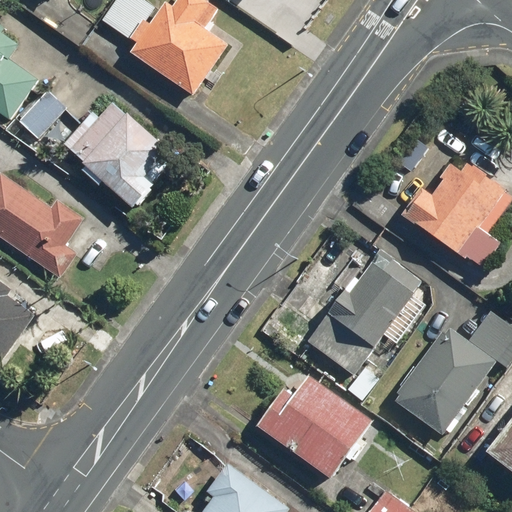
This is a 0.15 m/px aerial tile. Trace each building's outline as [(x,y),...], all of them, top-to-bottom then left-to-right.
[(137,45),(130,54),(195,99),(231,47),(206,29),(221,8),(209,0),(180,0),(174,9),(164,2),(157,11),(140,0),(116,0),(102,20),(137,45)] [(0,115),(10,123),(38,83),(8,62),(25,39),(0,21),(0,115)] [(66,116),(49,96),(21,119),(37,139),(66,116)] [(164,164),(170,157),(111,101),(66,148),(135,214),(157,192),(152,186),(169,169),(164,164)] [(425,190),(406,218),(484,272),(503,245),(488,235),(511,200),(511,193),(469,164),(463,173),(455,168),(435,197),(425,190)] [(48,209),(0,176),(0,239),(62,282),(80,256),(67,247),(86,219),(56,198),(48,209)] [(401,262),(390,275),(375,263),(361,281),(357,278),(329,314),(333,317),(324,328),(367,361),(427,282),(401,262)] [(0,278),(0,373),(1,374),(47,314),(0,278)] [(403,396),(398,402),(445,437),(511,345),(511,326),(492,312),(470,342),(451,328),(444,338),(442,336),(399,394),(403,396)] [(312,377),(297,398),(286,390),(259,428),(333,480),(375,422),(312,377)] [(511,424),(491,452),(511,468),(511,424)] [(291,511),(292,511),(230,465),(210,492),(217,497),(205,511),(291,511)] [(416,511),(389,491),(372,511),(416,511)]
